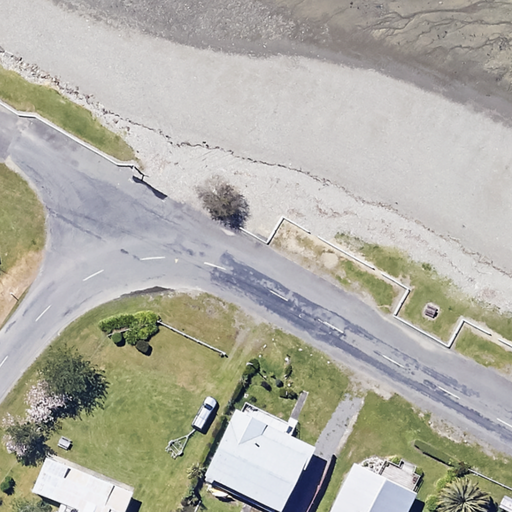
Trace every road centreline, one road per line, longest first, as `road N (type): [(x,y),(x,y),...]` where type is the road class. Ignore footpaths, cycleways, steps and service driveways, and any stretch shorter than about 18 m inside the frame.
road 1 (tertiary): [(0,366),(45,309),(103,267),(149,256),(183,259),(259,283)]
road 2 (unclassified): [(0,122),(259,283)]
road 3 (tertiary): [(259,283),(511,422)]
